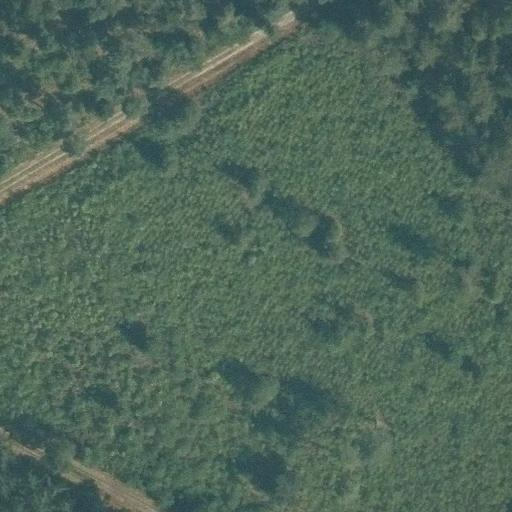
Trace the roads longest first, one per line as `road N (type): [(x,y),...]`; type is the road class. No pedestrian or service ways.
road 1 (track): [(0,177),(305,0)]
road 2 (track): [(188,511),(0,412)]
